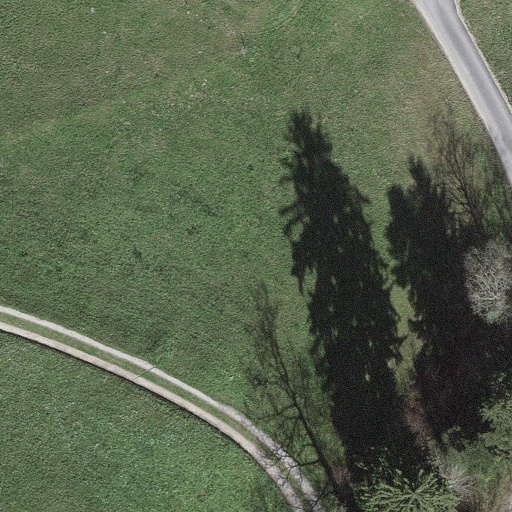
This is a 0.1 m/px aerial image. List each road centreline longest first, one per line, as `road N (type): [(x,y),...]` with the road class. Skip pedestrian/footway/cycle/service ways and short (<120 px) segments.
road 1 (track): [(0,320),(68,333),(311,484),(318,511)]
road 2 (unclassified): [(511,145),(434,0)]
